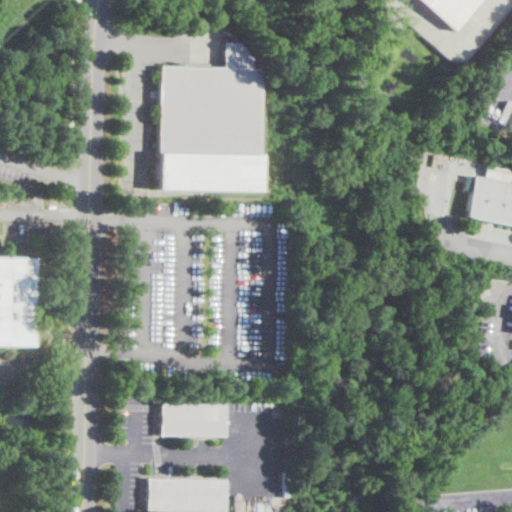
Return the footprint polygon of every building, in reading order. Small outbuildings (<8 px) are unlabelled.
[(474,0),(449,29),(415,0),(474,0)] [(247,57),(247,68),(258,68),(256,155),(155,153),(156,105),(154,105),(154,83),(155,83),(156,66),(219,68),(219,43),(235,43),(247,57)] [(511,168),(509,180),(483,175),(485,163),(511,168)] [(511,226),(464,217),(472,176),(511,184),(511,226)] [(0,257),(31,258),(30,346),(0,345),(0,257)] [(221,404),(221,437),(177,436),(177,434),(159,434),(159,403),(221,404)] [(221,480),(220,511),(145,510),(146,479),(221,480)]
